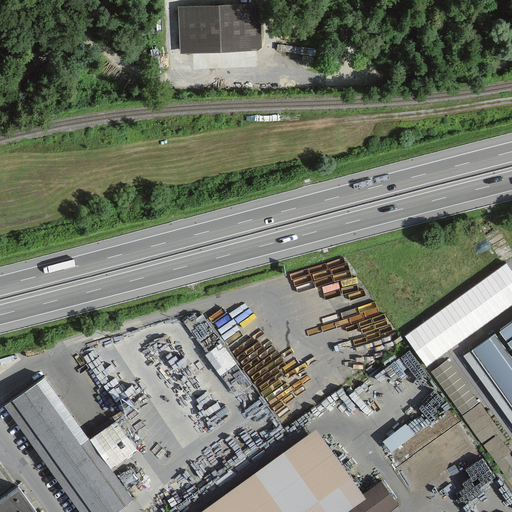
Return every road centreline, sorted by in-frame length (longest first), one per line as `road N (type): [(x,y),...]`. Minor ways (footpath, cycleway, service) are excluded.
road 1 (motorway): [(511,152),(0,288)]
road 2 (motorway): [(0,316),(511,183)]
road 3 (unknown): [(0,378),(25,358),(56,355),(147,479)]
road 4 (unknown): [(147,479),(284,376)]
road 5 (track): [(511,100),(345,121)]
road 6 (track): [(103,0),(0,90)]
